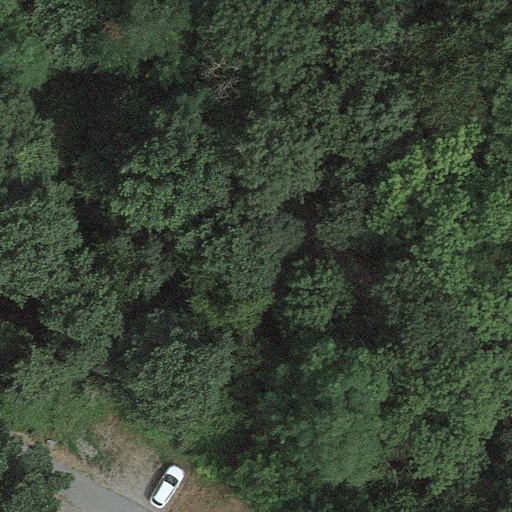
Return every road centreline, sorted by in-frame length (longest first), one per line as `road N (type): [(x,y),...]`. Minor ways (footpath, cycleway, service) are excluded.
road 1 (track): [(135,0),(244,117),(511,439)]
road 2 (track): [(0,386),(140,511)]
